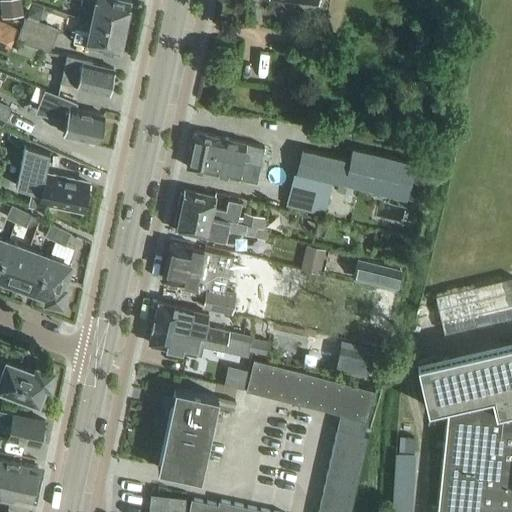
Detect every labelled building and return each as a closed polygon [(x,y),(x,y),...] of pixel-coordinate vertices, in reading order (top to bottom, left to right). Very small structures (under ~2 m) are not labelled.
[(23,16),(21,0),(0,0),(0,1),(2,19),(23,16)] [(81,0),(78,18),(91,21),(91,20),(125,28),(130,2),(121,0),(81,0)] [(31,5),(28,16),(39,19),(43,8),(31,5)] [(25,18),(20,29),(54,42),(58,31),(25,18)] [(91,20),(91,21),(88,33),(76,30),(73,42),(86,45),(86,47),(119,54),(125,28),(91,20)] [(0,21),(0,48),(2,49),(7,51),(17,29),(12,26),(0,21)] [(54,42),(20,29),(16,41),(50,53),(54,42)] [(92,64),(93,61),(67,55),(61,82),(81,87),(85,89),(89,89),(108,93),(109,89),(112,88),(113,82),(111,80),(114,69),(92,64)] [(31,98),(40,102),(45,91),(44,91),(36,87),(31,98)] [(273,90),(271,97),(285,100),(286,93),(273,90)] [(56,95),(50,110),(63,116),(64,114),(68,115),(67,121),(64,133),(67,134),(69,138),(75,139),(78,137),(98,141),(98,138),(101,136),(103,131),(101,127),(101,123),(103,115),(100,115),(76,109),(77,104),(56,95)] [(0,102),(0,125),(1,127),(10,108),(0,102)] [(194,132),(190,147),(196,148),(195,150),(244,160),(243,162),(260,166),(264,147),(194,132)] [(88,183),(45,174),(50,152),(25,144),(16,186),(33,191),(30,204),(47,208),(48,204),(59,207),(62,205),(83,210),(83,208),(86,206),(88,199),(86,196),(88,183)] [(196,148),(190,147),(186,167),(257,182),(260,166),(243,162),(244,160),(195,150),(196,148)] [(298,173),(422,202),(429,174),(413,170),(415,162),(352,148),(349,160),(303,149),(298,173)] [(181,204),(179,212),(190,214),(190,211),(211,216),(237,223),(242,202),(228,199),(226,210),(213,208),(215,197),(184,190),(183,194),(181,193),(179,203),(181,204)] [(290,207),(323,214),(326,199),(293,191),(290,207)] [(7,217),(16,222),(22,210),(12,206),(7,217)] [(22,210),(16,222),(26,226),(31,215),(22,210)] [(236,231),(237,223),(211,216),(190,211),(190,214),(179,212),(178,216),(176,216),(174,225),(176,226),(176,230),(207,236),(207,235),(225,239),(227,229),(236,231)] [(244,213),(242,224),(263,229),(266,218),(244,213)] [(263,229),(242,224),(240,232),(262,237),(263,229)] [(46,236),(56,240),(61,229),(52,225),(46,236)] [(61,229),(56,240),(65,245),(70,234),(61,229)] [(0,265),(9,242),(0,238),(0,265)] [(3,283),(15,288),(29,249),(9,242),(0,265),(0,278),(4,280),(3,283)] [(208,251),(170,243),(162,279),(192,285),(190,293),(205,296),(203,308),(232,314),(237,293),(226,290),(233,257),(208,251)] [(28,289),(36,292),(49,257),(29,249),(15,288),(27,292),(28,289)] [(49,257),(36,292),(47,296),(46,302),(62,305),(65,288),(62,288),(70,265),(49,257)] [(368,262),(364,282),(395,289),(400,270),(368,262)] [(158,302),(154,323),(228,339),(229,331),(206,326),(209,314),(158,302)] [(249,352),(252,339),(252,337),(229,332),(228,339),(154,323),(149,344),(200,355),(202,344),(248,354),(249,352)] [(265,355),(268,342),(252,339),(249,352),(265,355)] [(511,511),(511,340),(417,362),(427,408),(448,404),(436,511),(511,511)] [(368,372),(373,354),(357,351),(341,346),(336,367),(368,375),(368,372)] [(246,390),(259,393),(267,362),(253,359),(246,390)] [(0,377),(1,378),(0,381),(0,389),(38,404),(45,386),(50,387),(53,371),(37,368),(36,373),(0,360),(0,377)] [(259,393),(273,397),(280,365),(267,362),(259,393)] [(273,397),(286,400),(294,369),(280,365),(273,397)] [(286,400),(299,403),(307,372),(294,369),(286,400)] [(299,403),(313,407),(321,375),(307,372),(299,403)] [(313,407),(326,410),(334,379),(321,375),(313,407)] [(326,410),(340,413),(367,420),(374,389),(334,379),(326,410)] [(158,468),(201,478),(218,397),(175,388),(158,468)] [(0,422),(10,425),(7,437),(39,444),(40,440),(43,439),(44,434),(42,431),(44,420),(0,411),(0,422)] [(340,413),(336,428),(363,434),(367,420),(340,413)] [(336,428),(333,442),(365,449),(368,435),(363,434),(336,428)] [(413,452),(414,438),(400,437),(399,451),(413,452)] [(333,442),(330,455),(362,462),(365,449),(333,442)] [(411,511),(415,454),(398,454),(395,511),(411,511)] [(330,455),(327,468),(359,475),(362,462),(330,455)] [(0,494),(30,501),(38,466),(0,457),(0,494)] [(327,468),(324,481),(356,488),(359,475),(327,468)] [(324,481),(321,494),(353,501),(356,488),(324,481)] [(148,511),(184,511),(186,497),(151,493),(148,511)] [(321,494),(319,508),(338,511),(350,511),(353,501),(321,494)] [(188,511),(202,511),(205,501),(191,498),(188,511)] [(216,511),(229,511),(232,503),(219,500),(218,504),(216,511)] [(216,511),(218,504),(205,501),(202,511),(216,511)] [(229,511),(243,511),(245,505),(232,503),(229,511)]
